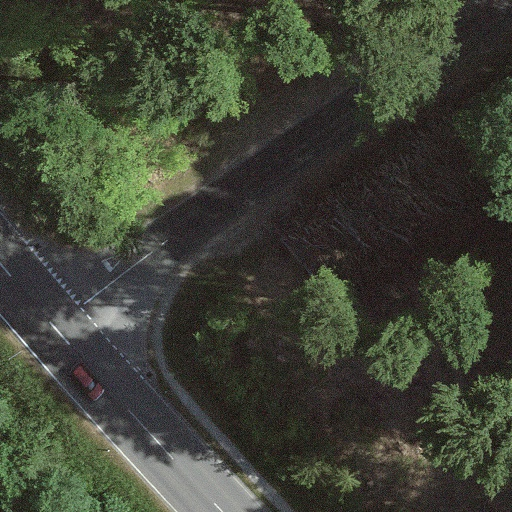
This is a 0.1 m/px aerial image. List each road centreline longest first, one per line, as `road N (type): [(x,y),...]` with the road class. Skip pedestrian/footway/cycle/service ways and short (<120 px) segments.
road 1 (unclassified): [(53,327),(511,2)]
road 2 (secondary): [(53,327),(222,511)]
